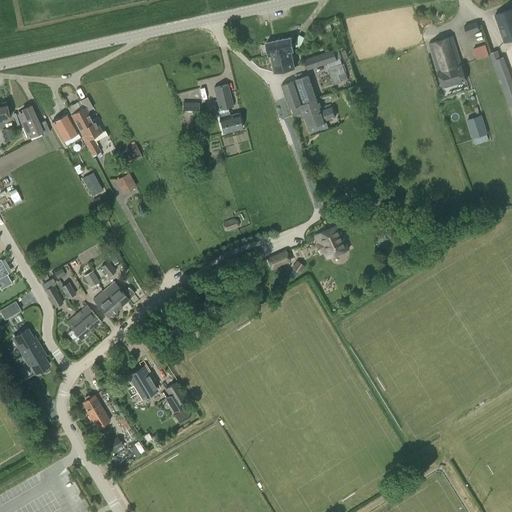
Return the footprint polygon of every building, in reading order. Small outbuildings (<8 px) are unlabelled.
[(511,8),(495,15),(504,42),(511,39),(511,8)] [(468,35),(480,31),(477,21),(464,26),(468,35)] [(291,37),(266,42),(269,56),(271,55),(275,72),(295,68),(291,51),(293,50),(291,37)] [(443,87),(466,80),(462,65),(461,65),(452,37),(429,43),(438,74),(439,74),(443,87)] [(475,59),(488,55),(485,43),(472,47),(475,59)] [(307,70),(337,61),(333,51),(304,61),(307,70)] [(511,79),(507,66),(504,56),(500,57),(498,51),(489,53),(495,70),(503,93),(511,117),(511,79)] [(342,64),(328,69),(333,84),(340,82),(338,75),(344,72),(342,64)] [(309,76),(296,80),(304,104),(317,99),(309,76)] [(304,104),(296,80),(281,85),(289,109),(292,108),(294,115),(300,113),(302,119),(305,118),(308,127),(311,135),(329,129),(326,120),(336,117),(333,108),(331,108),(330,104),(323,106),(325,110),(323,111),(319,99),(317,99),(304,104)] [(228,84),(213,88),(219,110),(233,106),(228,84)] [(80,132),(97,124),(96,122),(100,119),(98,117),(93,120),(88,111),(93,108),(87,97),(68,108),(80,132)] [(0,102),(0,120),(9,118),(5,101),(0,102)] [(199,102),(182,101),(182,111),(199,111),(199,102)] [(29,138),(42,132),(47,129),(43,120),(38,122),(30,105),(22,109),(27,120),(22,122),(29,138)] [(218,114),(219,118),(223,133),(242,128),(238,113),(230,115),(229,111),(218,114)] [(78,132),(68,113),(52,122),(62,141),(64,140),(67,145),(81,138),(78,132)] [(482,115),(468,119),(474,138),(487,134),(482,115)] [(102,131),(97,124),(80,132),(93,155),(101,151),(96,141),(104,137),(102,131)] [(7,139),(14,137),(11,129),(4,131),(7,139)] [(371,149),(377,147),(374,139),(369,141),(371,149)] [(131,161),(142,155),(134,140),(125,145),(127,148),(125,150),(131,161)] [(128,173),(123,163),(120,165),(125,174),(115,180),(123,194),(137,187),(129,172),(128,173)] [(79,164),(74,167),(77,174),(83,171),(79,164)] [(102,190),(93,172),(82,178),(92,196),(102,190)] [(375,202),(390,201),(389,192),(389,189),(375,190),(375,202)] [(99,196),(94,199),(98,207),(103,204),(99,196)] [(238,220),(234,218),(224,222),(222,225),(224,230),(228,232),(237,229),(239,225),(238,220)] [(338,225),(315,235),(319,243),(322,242),(329,258),(349,249),(338,225)] [(106,253),(114,264),(122,259),(114,247),(106,253)] [(286,250),(268,258),(272,269),(291,260),(286,250)] [(403,256),(398,258),(397,261),(399,264),(402,264),(406,262),(407,259),(405,257),(403,256)] [(0,288),(0,289),(12,283),(7,274),(9,273),(5,268),(8,266),(5,260),(2,262),(1,259),(0,259),(0,288)] [(107,278),(109,277),(116,271),(108,261),(100,267),(94,272),(96,276),(100,273),(99,272),(101,270),(103,272),(102,273),(107,278)] [(305,266),(296,261),(292,268),(300,274),(305,266)] [(53,273),(57,280),(63,276),(59,270),(53,273)] [(91,287),(99,282),(96,276),(94,272),(92,270),(84,276),(91,287)] [(52,278),(42,284),(45,290),(55,307),(62,303),(56,292),(58,291),(54,285),(56,284),(52,278)] [(129,299),(115,281),(104,291),(118,308),(129,299)] [(68,299),(76,294),(68,282),(60,287),(68,299)] [(282,289),(279,283),(265,291),(264,290),(258,293),(262,300),(282,289)] [(93,300),(108,317),(118,308),(104,291),(93,300)] [(15,301),(0,310),(5,319),(20,310),(15,301)] [(86,305),(76,314),(91,331),(101,322),(86,305)] [(87,334),(91,331),(76,314),(66,322),(81,339),(83,338),(85,338),(87,336),(87,334)] [(28,329),(15,336),(21,346),(19,347),(24,355),(41,345),(40,345),(38,346),(28,329)] [(41,345),(24,355),(29,364),(31,363),(37,372),(49,365),(42,353),(44,351),(41,345)] [(142,398),(157,389),(143,366),(128,375),(142,398)] [(187,399),(176,381),(165,388),(169,395),(165,398),(174,413),(185,406),(183,401),(187,399)] [(97,428),(110,420),(94,395),(81,402),(97,428)] [(191,417),(185,408),(174,415),(179,423),(191,417)] [(108,454),(123,445),(117,437),(103,445),(108,454)]
